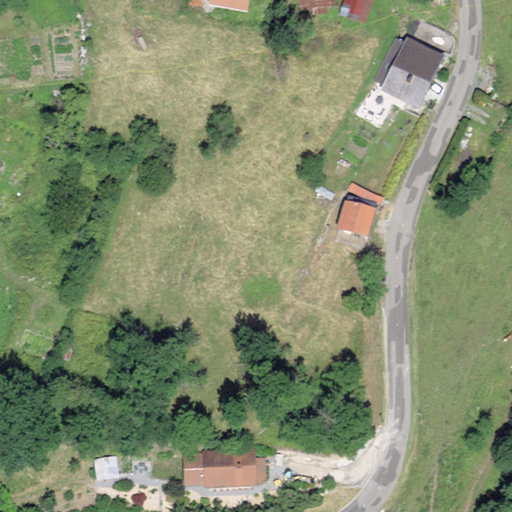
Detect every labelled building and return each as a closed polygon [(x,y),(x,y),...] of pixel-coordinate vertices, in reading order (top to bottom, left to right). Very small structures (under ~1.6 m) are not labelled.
[(353,3),(347,19),(365,26),(370,9),(353,3)] [(413,54),(391,94),(418,108),(438,68),(413,54)] [(376,212),(350,206),(345,231),(370,237),(376,212)] [(214,485),(256,487),(258,460),(216,458),(214,485)] [(102,479),(122,477),(119,462),(100,465),(102,479)]
